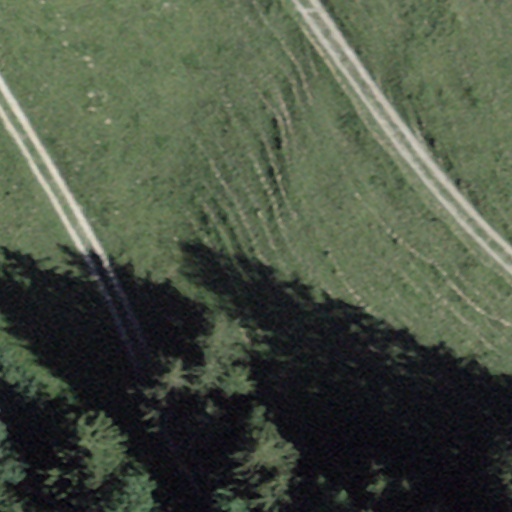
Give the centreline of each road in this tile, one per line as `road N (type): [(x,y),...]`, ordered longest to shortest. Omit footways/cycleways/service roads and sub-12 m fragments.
road 1 (track): [(248,511),(191,454),(0,97)]
road 2 (track): [(301,0),(388,121),(511,260)]
